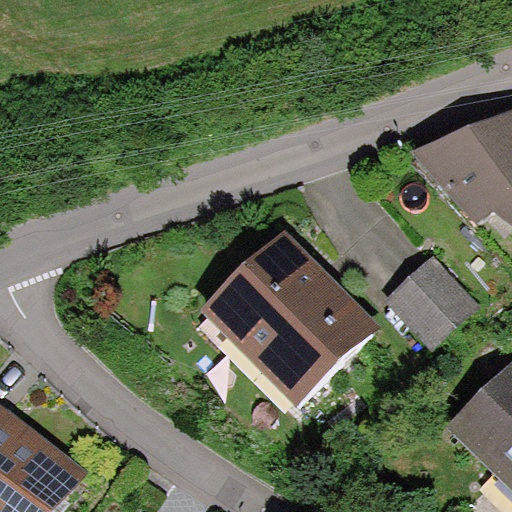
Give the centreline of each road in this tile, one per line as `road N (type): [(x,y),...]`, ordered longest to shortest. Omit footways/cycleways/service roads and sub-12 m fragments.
road 1 (residential): [(0,263),(511,69)]
road 2 (residential): [(236,511),(90,394),(0,281)]
